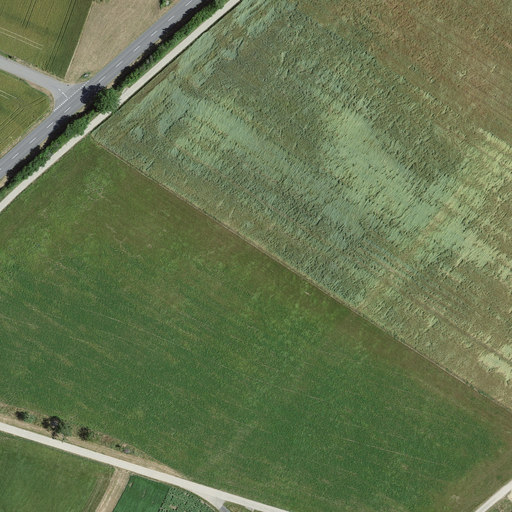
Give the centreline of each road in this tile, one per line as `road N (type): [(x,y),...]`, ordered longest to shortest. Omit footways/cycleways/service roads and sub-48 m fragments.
road 1 (track): [(240,0),(0,208)]
road 2 (residential): [(226,511),(202,490),(0,426)]
road 3 (tertiary): [(83,98),(196,0)]
